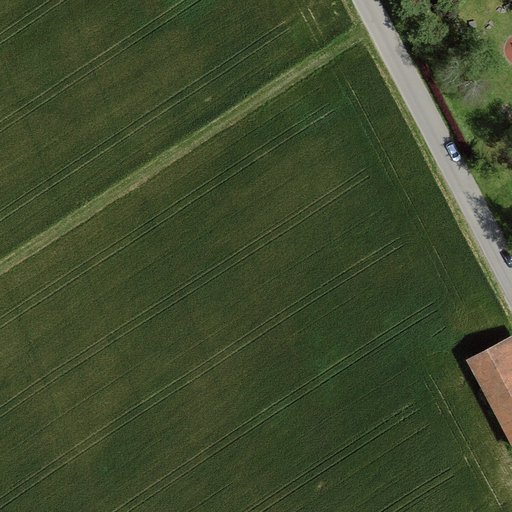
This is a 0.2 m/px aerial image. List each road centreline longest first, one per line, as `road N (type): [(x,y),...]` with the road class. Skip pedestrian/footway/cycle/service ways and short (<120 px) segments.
road 1 (track): [(373,21),(0,269)]
road 2 (residential): [(362,0),(511,280)]
